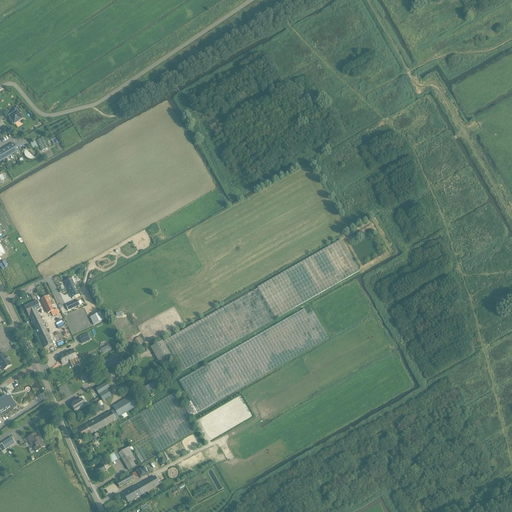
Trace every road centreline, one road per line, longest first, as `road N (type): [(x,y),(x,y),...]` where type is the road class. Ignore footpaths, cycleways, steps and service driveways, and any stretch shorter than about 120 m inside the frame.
road 1 (track): [(511,212),(441,92),(409,73),(368,0)]
road 2 (residential): [(103,511),(0,285)]
